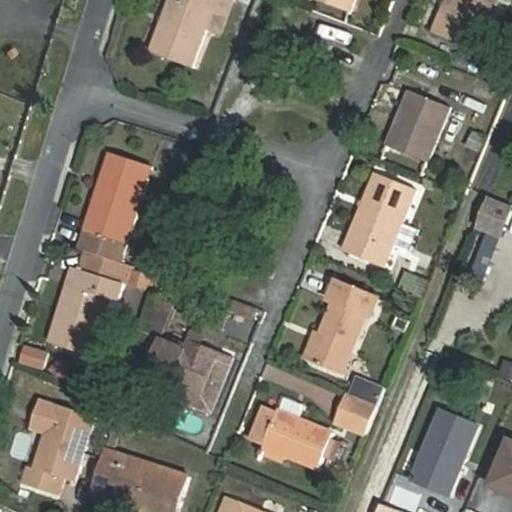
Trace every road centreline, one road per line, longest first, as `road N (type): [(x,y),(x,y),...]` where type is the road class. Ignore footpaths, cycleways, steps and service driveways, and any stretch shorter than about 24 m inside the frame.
road 1 (unknown): [(502,140),(360,511)]
road 2 (residential): [(331,167),(69,80)]
road 3 (residential): [(69,80),(0,311)]
road 4 (residential): [(331,167),(281,304)]
